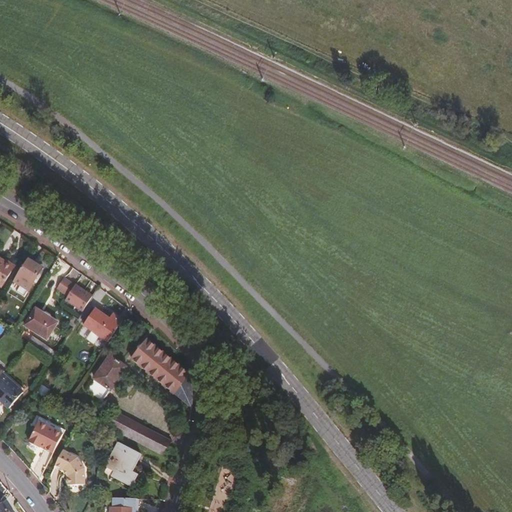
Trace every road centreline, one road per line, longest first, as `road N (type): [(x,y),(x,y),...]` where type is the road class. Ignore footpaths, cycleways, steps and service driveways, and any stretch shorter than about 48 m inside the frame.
road 1 (secondary): [(0,125),(112,197),(229,310),(396,511)]
road 2 (tertiary): [(0,193),(144,292),(198,348),(208,411),(179,511)]
